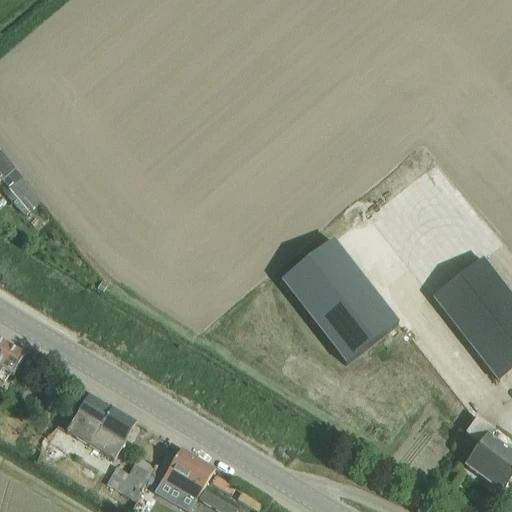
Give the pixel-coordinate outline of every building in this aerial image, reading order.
[(13,171),(0,155),(0,181),(1,180),(6,176),(14,185),(21,179),(13,171)] [(41,203),(21,179),(14,185),(5,192),(25,216),(41,203)] [(331,243),(280,283),(345,367),(396,326),(331,243)] [(497,383),(511,371),(511,302),(480,262),(447,287),(431,299),(497,383)] [(12,377),(23,358),(0,343),(0,371),(1,370),(12,377)] [(113,461),(134,425),(87,397),(66,433),(113,461)] [(511,488),(511,455),(488,439),(493,433),(475,421),(465,435),(480,446),(464,468),(500,494),(506,485),(511,488)] [(195,502),(213,473),(179,452),(161,482),(183,495),(195,502)] [(134,503),(152,468),(136,460),(126,477),(113,471),(104,488),(134,503)] [(142,500),(134,511),(189,511),(195,502),(183,495),(176,506),(147,489),(141,499),(142,500)]
